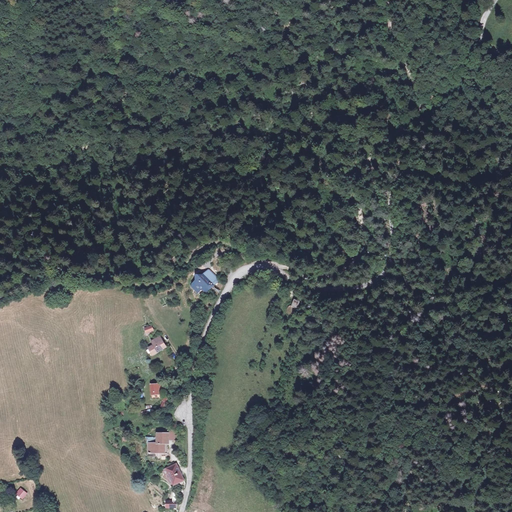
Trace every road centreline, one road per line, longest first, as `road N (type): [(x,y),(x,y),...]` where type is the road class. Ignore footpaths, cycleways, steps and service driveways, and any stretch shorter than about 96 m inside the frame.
road 1 (unclassified): [(496,0),(486,22),(510,110),(497,167),(458,188),(408,172),(391,204),(391,257),(368,284),(322,287),(268,266)]
road 2 (track): [(389,0),(386,28),(418,81),(422,105),(410,128),(370,149),(362,250),(349,269),(328,276),(268,266)]
road 3 (unclassified): [(181,511),(189,414),(207,331),(240,271),(268,266)]
